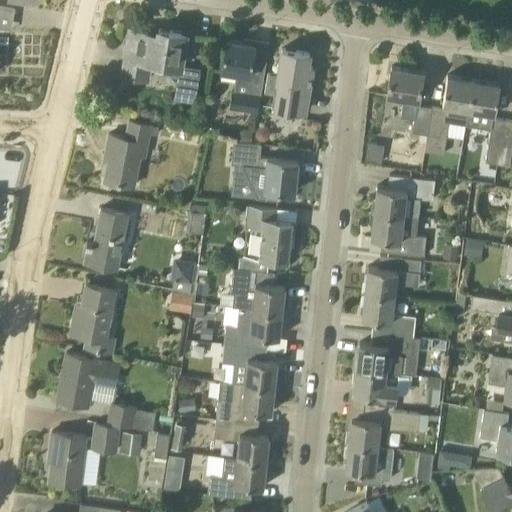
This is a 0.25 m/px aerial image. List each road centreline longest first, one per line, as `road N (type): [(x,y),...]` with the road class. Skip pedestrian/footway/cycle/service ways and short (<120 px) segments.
road 1 (residential): [(305,511),(356,23)]
road 2 (secondary): [(0,442),(26,249),(53,131)]
road 3 (residential): [(356,23),(511,44)]
road 4 (residential): [(212,0),(356,23)]
road 5 (secondary): [(53,131),(87,0)]
